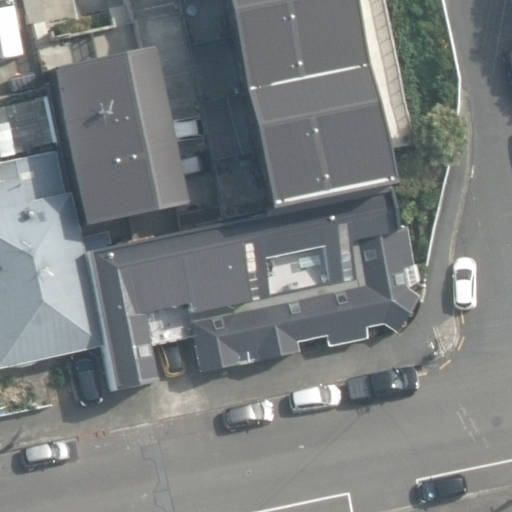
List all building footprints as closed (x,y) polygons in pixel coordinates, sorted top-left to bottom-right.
[(208,0),(252,211),(389,182),(351,0),(208,0)] [(159,71),(52,96),(87,243),(194,218),(159,71)] [(43,96),(0,105),(0,151),(53,140),(43,96)] [(0,367),(96,345),(62,200),(61,200),(50,154),(0,165),(0,367)] [(82,257),(111,389),(153,380),(144,337),(184,328),(195,375),(296,353),(294,343),(322,338),(324,348),(365,339),(363,329),(380,325),(394,334),(418,298),(405,289),(402,271),(413,268),(404,228),(390,228),(381,193),(82,257)]
